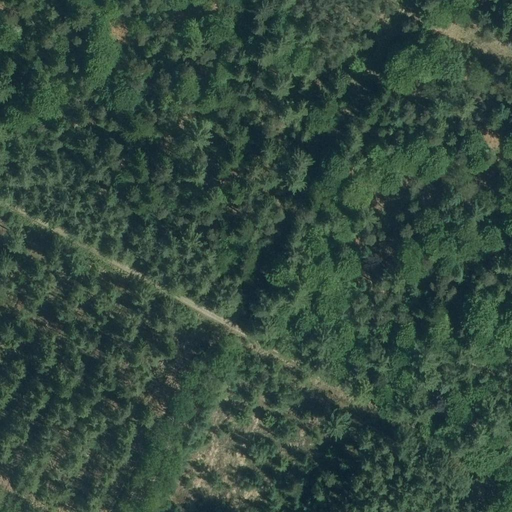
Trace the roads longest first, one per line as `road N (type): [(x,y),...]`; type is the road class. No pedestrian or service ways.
road 1 (track): [(128,511),(404,0)]
road 2 (track): [(0,198),(511,473)]
